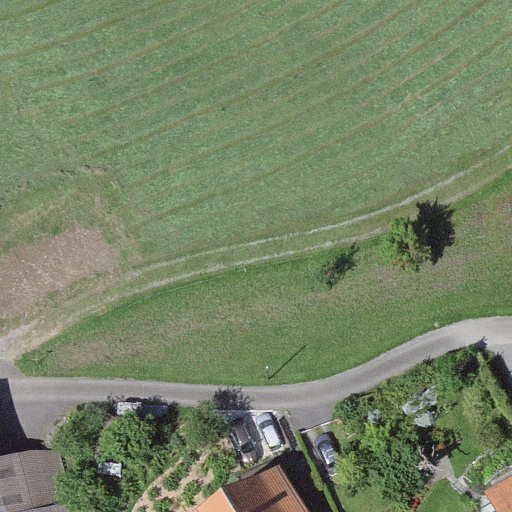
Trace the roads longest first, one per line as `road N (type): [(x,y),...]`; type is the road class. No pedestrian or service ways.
road 1 (track): [(511,154),(406,215),(148,278),(0,346)]
road 2 (unclassified): [(511,333),(462,337),(288,402),(0,394)]
